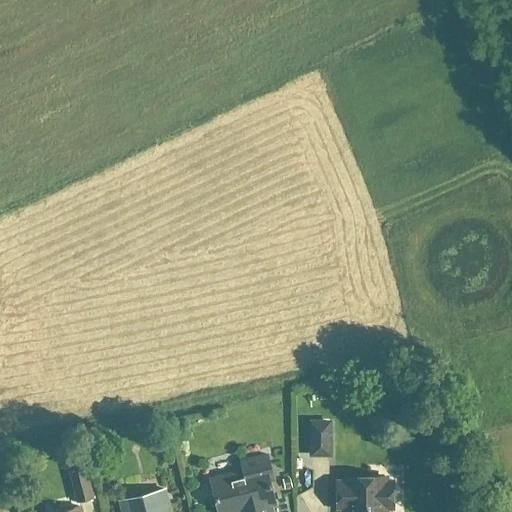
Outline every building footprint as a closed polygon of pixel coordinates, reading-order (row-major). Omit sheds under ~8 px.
[(329,455),(328,422),(310,423),(311,455),(329,455)] [(275,504),(269,481),(273,480),(267,455),(240,462),(243,471),(210,479),(218,511),(226,511),(252,505),(253,511),(271,511),(270,506),(275,504)] [(91,498),(83,467),(69,471),(77,502),(91,498)] [(391,508),(391,482),(385,482),(385,478),(344,478),(344,482),(337,482),(337,508),(344,508),(343,511),(385,511),(385,508),(391,508)] [(169,511),(164,490),(129,499),(132,511),(169,511)]
